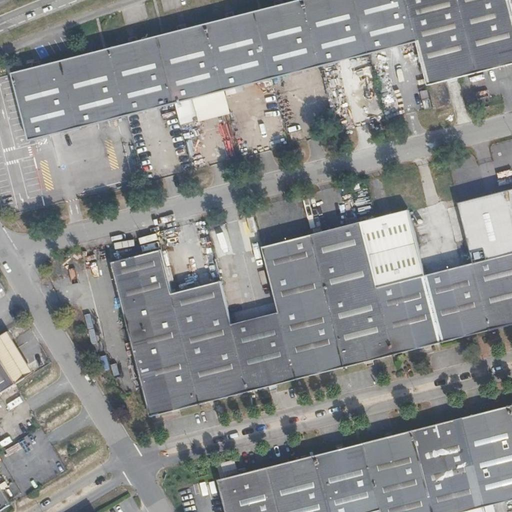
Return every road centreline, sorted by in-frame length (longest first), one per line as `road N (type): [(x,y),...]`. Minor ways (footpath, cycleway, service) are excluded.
road 1 (unclassified): [(2,251),(511,123)]
road 2 (unclassified): [(511,355),(127,457)]
road 3 (unclassified): [(136,471),(511,373)]
road 4 (unclassified): [(127,457),(2,251)]
